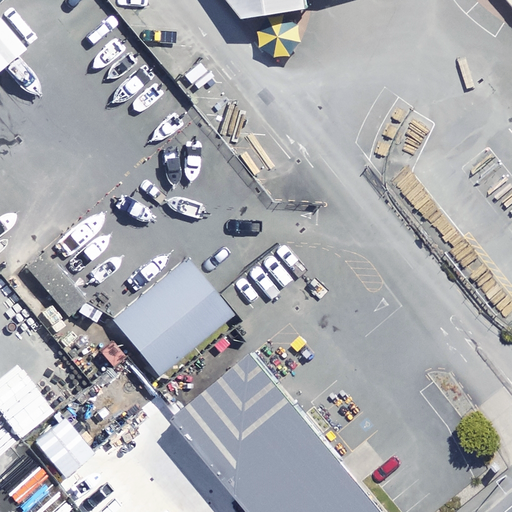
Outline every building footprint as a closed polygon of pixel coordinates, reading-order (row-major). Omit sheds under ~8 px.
[(242,0),(265,25),(329,17),(327,0),(242,0)] [(0,71),(23,52),(0,24),(0,71)] [(235,327),(187,266),(111,327),(159,387),(235,327)] [(389,511),(266,359),(185,424),(256,511),(389,511)] [(92,454),(68,426),(40,451),(65,478),(92,454)]
